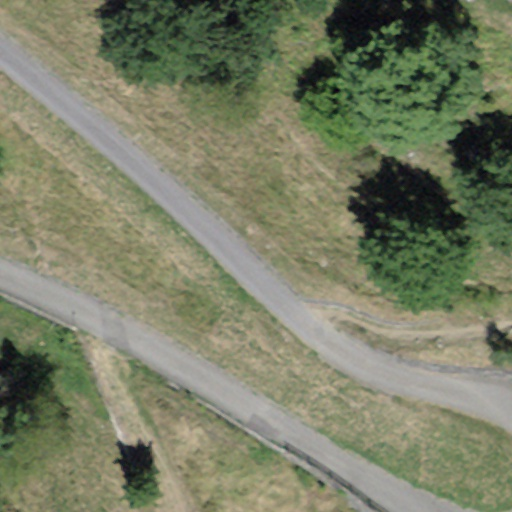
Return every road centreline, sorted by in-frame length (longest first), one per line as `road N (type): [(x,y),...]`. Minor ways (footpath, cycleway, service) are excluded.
road 1 (unclassified): [(0,64),(100,143),(291,320),(383,376),(496,404),(511,420)]
road 2 (unclassified): [(414,511),(85,322),(0,284)]
